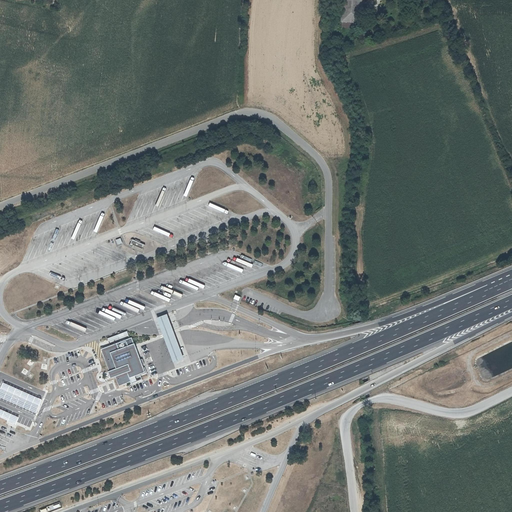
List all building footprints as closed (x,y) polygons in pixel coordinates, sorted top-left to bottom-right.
[(341,23),(360,23),(360,0),(342,0),(341,20),(341,23)] [(146,246),(133,240),(131,246),(141,250),(145,249),(146,246)] [(170,348),(175,362),(185,358),(180,344),(175,331),(172,323),(169,314),(159,317),(162,326),(165,335),(170,348)] [(108,339),(111,346),(131,339),(128,331),(108,339)] [(102,350),(110,372),(118,369),(111,353),(135,344),(133,338),(131,339),(111,346),(102,350)] [(111,353),(118,369),(130,364),(132,371),(129,372),(131,378),(141,374),(146,372),(135,344),(111,353)] [(118,369),(110,372),(113,378),(116,377),(129,372),(132,371),(130,364),(118,369)] [(131,378),(129,372),(116,377),(120,386),(132,381),(131,378)] [(141,374),(131,378),(132,381),(133,383),(143,379),(141,374)] [(42,401),(4,385),(0,393),(0,398),(37,415),(42,401)] [(19,419),(0,410),(0,418),(16,425),(19,419)]
